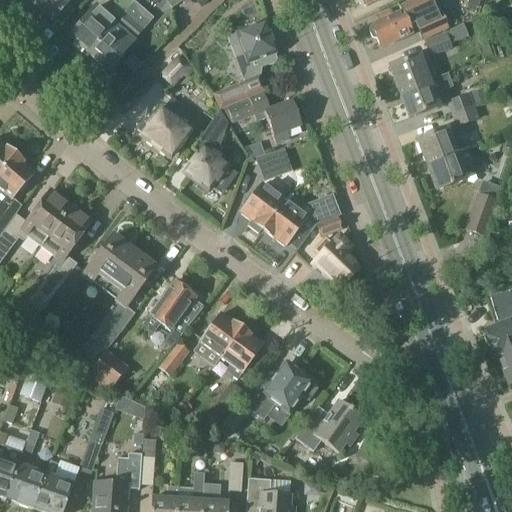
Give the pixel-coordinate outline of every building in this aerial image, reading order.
[(19,0),(31,10),(38,0),(19,0)] [(38,0),(31,10),(46,23),(50,19),(54,23),(71,3),(68,0),(38,0)] [(381,0),(357,0),(362,9),(381,0)] [(370,27),(371,28),(369,32),(372,38),(376,39),(380,49),(412,35),(409,28),(415,25),(422,41),(447,30),(439,13),(435,15),(428,0),(415,0),(399,7),(401,13),(393,17),(391,11),(380,16),(382,21),(370,27)] [(70,36),(91,54),(126,14),(118,6),(112,13),(109,10),(106,13),(98,6),(90,16),(89,15),(70,36)] [(150,22),(133,7),(126,14),(91,54),(109,71),(128,50),(127,49),(150,22)] [(246,73),(244,80),(245,83),(214,96),(220,111),(266,92),(261,77),(262,68),(278,63),(275,54),(265,25),(228,38),(236,59),(246,56),(250,68),(247,70),(246,73)] [(424,43),(430,58),(452,49),(450,45),(468,38),(463,26),(444,33),(445,35),(424,43)] [(426,55),(418,58),(389,69),(399,95),(447,77),(446,74),(435,79),(426,55)] [(161,79),(172,88),(184,74),(186,76),(191,70),(178,59),(161,79)] [(447,77),(399,95),(409,119),(438,108),(432,94),(450,86),(447,77)] [(475,104),(485,100),(482,92),(472,95),(475,104)] [(292,103),(270,112),(263,94),(248,100),(249,102),(228,110),(233,123),(254,116),(257,123),(266,120),(276,146),(290,141),(287,133),(301,127),(292,103)] [(473,110),(468,97),(449,104),(454,117),(473,110)] [(146,119),(138,130),(144,135),(143,137),(171,157),(189,133),(188,132),(195,123),(169,105),(163,113),(161,112),(153,124),(146,119)] [(458,127),(477,120),(473,110),(454,117),(458,127)] [(201,155),(188,174),(209,188),(212,185),(223,193),(237,174),(226,166),(226,165),(216,158),(227,126),(228,124),(220,112),(199,143),(198,142),(192,149),(201,155)] [(427,169),(456,158),(467,154),(462,140),(450,145),(445,131),(417,142),(427,169)] [(0,174),(15,157),(0,144),(0,174)] [(283,151),(255,161),(263,183),(265,182),(290,173),(291,172),(283,151)] [(471,164),(467,154),(456,158),(427,169),(436,192),(465,181),(460,169),(471,164)] [(0,192),(0,234),(15,216),(3,207),(8,201),(9,202),(34,173),(15,157),(0,174),(0,191),(1,192),(0,192)] [(285,202),(263,185),(241,214),(252,222),(249,226),(259,234),(262,230),(263,230),(285,202)] [(39,247),(70,206),(49,190),(18,232),(39,247)] [(338,211),(333,196),(296,210),(285,202),(263,230),(285,247),(300,228),(310,235),(316,225),(336,218),(340,217),(338,211)] [(465,231),(483,237),(492,211),(475,204),(465,231)] [(91,221),(70,206),(39,247),(59,263),(91,221)] [(341,233),(336,218),(316,225),(321,240),(341,233)] [(0,263),(18,240),(5,230),(0,237),(0,263)] [(104,293),(133,253),(111,238),(85,274),(83,276),(73,269),(67,276),(56,293),(66,300),(83,277),(104,293)] [(341,287),(358,270),(343,256),(350,249),(340,238),(314,265),(327,278),(329,276),(341,287)] [(111,312),(100,326),(83,349),(99,362),(105,353),(135,316),(124,308),(153,269),(133,253),(104,293),(116,302),(110,311),(111,312)] [(67,276),(55,267),(27,304),(30,306),(22,315),(32,323),(39,313),(40,314),(56,293),(67,276)] [(173,283),(142,327),(153,335),(160,325),(171,333),(163,344),(171,349),(196,319),(195,319),(203,309),(194,302),(196,299),(192,297),(191,294),(187,291),(184,291),(173,283)] [(511,291),(490,298),(494,314),(502,312),(505,314),(502,326),(487,332),(497,358),(500,357),(500,356),(511,351),(511,291)] [(198,343),(200,344),(193,353),(214,369),(216,366),(221,360),(221,359),(242,330),(220,314),(198,343)] [(242,330),(221,359),(221,360),(216,366),(236,381),(262,345),(242,330)] [(177,345),(157,370),(169,379),(189,354),(177,345)] [(511,351),(500,356),(500,357),(511,386),(511,351)] [(105,353),(99,362),(90,373),(110,389),(126,368),(105,353)] [(20,370),(1,363),(0,365),(0,376),(16,383),(17,383),(21,371),(20,370)] [(262,422),(270,410),(275,404),(289,414),(296,403),(304,408),(308,402),(316,391),(309,386),(310,384),(307,382),(306,378),(302,375),(298,375),(284,366),(272,383),(267,379),(245,409),(262,422)] [(20,396),(38,403),(45,384),(26,378),(20,396)] [(224,417),(242,391),(229,383),(212,409),(224,417)] [(52,405),(67,410),(75,390),(59,384),(52,405)] [(318,408),(307,422),(295,440),(313,453),(321,442),(338,454),(345,444),(349,447),(357,436),(353,433),(363,419),(338,401),(328,415),(318,408)] [(100,410),(78,470),(78,472),(90,476),(114,415),(100,410)] [(229,441),(244,418),(232,410),(217,433),(229,441)] [(40,434),(31,431),(22,455),(23,455),(31,458),(40,434)] [(0,434),(0,499),(6,501),(19,467),(23,455),(22,455),(3,448),(7,437),(0,434)] [(142,436),(133,436),(133,445),(141,446),(142,436)] [(142,441),(141,454),(142,454),(140,487),(152,487),(155,442),(153,442),(142,441)] [(213,451),(216,454),(221,454),(224,451),(224,447),(222,444),(218,444),(214,446),(213,451)] [(142,454),(141,454),(128,454),(128,459),(117,459),(116,488),(94,487),(93,511),(125,511),(127,490),(140,491),(140,487),(142,454)] [(261,458),(255,455),(250,463),(256,467),(261,458)] [(46,476),(33,511),(35,511),(63,511),(73,486),(53,479),(58,466),(50,463),(46,476)] [(242,465),(229,464),(228,493),(241,493),(242,465)] [(19,467),(6,501),(33,511),(46,476),(19,467)] [(193,487),(179,486),(176,511),(202,511),(204,484),(203,484),(204,473),(194,472),(193,487)] [(353,489),(363,494),(368,481),(358,477),(353,489)] [(248,479),(245,511),(291,511),(292,508),(289,508),(290,495),(288,495),(289,482),(248,479)] [(204,484),(202,511),(227,511),(228,502),(219,501),(220,485),(204,484)] [(167,486),(166,498),(151,497),(150,511),(176,511),(179,486),(167,486)]
